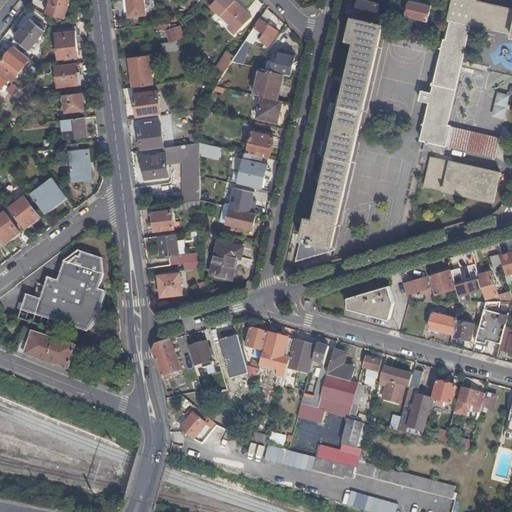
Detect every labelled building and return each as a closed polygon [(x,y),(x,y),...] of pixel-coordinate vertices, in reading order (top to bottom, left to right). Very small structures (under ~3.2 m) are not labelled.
[(68,0),(49,0),(45,13),(64,18),(68,0)] [(146,15),(144,0),(123,0),(125,9),(129,9),(130,17),(146,15)] [(227,29),(234,36),(252,18),(233,0),(216,0),(210,7),(229,26),(227,29)] [(364,0),(359,0),(355,19),(375,23),(379,3),(364,0)] [(511,9),(476,1),(476,0),(452,0),(432,92),(422,90),(419,99),(430,102),(421,139),(495,157),(499,138),(448,126),(471,24),(511,33),(511,9)] [(419,3),(410,1),(406,16),(427,21),(431,6),(419,3)] [(355,19),(353,18),(347,40),(355,42),(341,105),(333,103),(321,155),(329,157),(314,219),(307,218),(297,260),(335,249),(356,157),(386,26),(375,23),(355,19)] [(14,39),(29,51),(44,31),(30,19),(14,39)] [(277,31),(260,19),(254,27),(263,34),(260,38),(259,40),(268,46),(277,31)] [(165,28),(164,24),(156,25),(157,33),(163,32),(162,29),(165,28)] [(161,44),(163,54),(178,52),(176,41),(184,38),(180,26),(176,27),(175,24),(169,26),(170,29),(166,31),(170,43),(161,44)] [(254,27),(251,32),(260,38),(263,34),(254,27)] [(78,57),(74,28),(55,30),(58,60),(78,57)] [(242,65),(249,43),(245,41),(233,59),(231,62),(242,65)] [(283,75),(289,76),(294,56),(275,52),(273,61),(271,72),(283,75)] [(0,63),(0,74),(8,80),(11,83),(23,67),(8,54),(0,63)] [(210,78),(221,77),(231,62),(233,59),(226,54),(210,78)] [(149,56),(129,59),(132,88),(153,86),(149,56)] [(271,72),(273,61),(267,59),(265,70),(271,72)] [(75,64),(55,66),(58,88),(78,85),(76,77),(75,64)] [(254,96),(261,98),(274,100),(277,85),(280,85),(283,75),(271,72),(265,70),(261,69),(254,96)] [(137,119),(160,116),(157,92),(133,95),(137,119)] [(81,93),(63,95),(65,113),(61,114),(61,121),(63,121),(84,118),(81,93)] [(277,122),(282,102),(276,101),(274,100),(261,98),(257,117),(277,122)] [(86,137),(84,118),(63,121),(65,139),(86,137)] [(138,128),(141,151),(163,148),(160,125),(138,128)] [(247,154),(268,159),(273,137),(264,135),(258,134),(252,132),(247,154)] [(81,151),(80,144),(69,145),(70,152),(81,151)] [(199,150),(199,144),(163,148),(164,154),(199,150)] [(214,153),(215,147),(199,144),(199,150),(214,153)] [(88,150),(81,151),(70,152),(73,181),(91,179),(88,150)] [(166,164),(183,162),(183,203),(200,201),(199,150),(164,154),(166,164)] [(166,164),(164,154),(142,157),(145,179),(168,176),(166,164)] [(494,203),(500,172),(450,161),(430,156),(423,186),(454,193),(494,203)] [(238,183),(262,188),(267,165),(244,160),(238,183)] [(45,213),(67,197),(53,178),(31,195),(45,213)] [(9,208),(25,229),(40,217),(24,197),(9,208)] [(171,211),(200,208),(200,201),(183,203),(151,208),(153,220),(153,224),(154,232),(158,231),(159,237),(175,234),(171,211)] [(229,210),(222,208),(219,222),(226,224),(229,210)] [(252,230),(255,214),(230,208),(229,210),(226,224),(236,226),(243,228),(252,230)] [(0,239),(4,244),(19,233),(4,213),(0,215),(0,239)] [(159,237),(158,237),(161,258),(168,257),(178,256),(175,234),(159,237)] [(240,258),(242,247),(218,242),(211,275),(231,280),(236,258),(240,258)] [(64,315),(61,324),(85,332),(88,328),(93,322),(98,313),(101,307),(103,301),(105,292),(100,290),(104,275),(98,273),(102,259),(79,251),(64,261),(57,280),(47,277),(39,299),(37,306),(47,309),(64,315)] [(178,256),(168,257),(169,266),(186,263),(200,261),(200,252),(178,256)] [(511,274),(511,252),(500,256),(506,276),(511,274)] [(503,269),(499,254),(490,257),(495,272),(503,269)] [(201,267),(200,261),(186,263),(187,269),(201,267)] [(460,269),(452,272),(456,286),(457,285),(459,295),(480,289),(478,279),(464,283),(460,269)] [(455,289),(450,271),(430,276),(436,295),(455,289)] [(491,272),(479,275),(486,302),(506,302),(511,301),(511,300),(510,292),(498,295),(491,272)] [(160,298),(182,295),(180,274),(158,277),(160,298)] [(432,296),(430,288),(429,288),(425,278),(405,284),(408,294),(419,291),(420,294),(424,293),(425,298),(432,296)] [(390,286),(348,298),(349,309),(390,320),(394,303),(390,286)] [(20,310),(61,324),(64,315),(47,309),(37,306),(39,299),(25,294),(20,310)] [(484,310),(486,302),(460,302),(459,307),(477,307),(477,310),(484,310)] [(508,316),(484,310),(475,342),(486,345),(489,335),(490,331),(503,335),(503,334),(508,316)] [(428,328),(453,335),(457,319),(432,313),(428,328)] [(470,341),(473,325),(458,322),(454,338),(470,341)] [(264,351),(269,333),(251,328),(246,346),(264,351)] [(25,330),(18,352),(23,354),(69,370),(69,369),(76,372),(83,350),(76,348),(76,347),(33,333),(25,330)] [(281,365),(288,367),(291,359),(296,341),(288,338),(288,337),(282,335),(281,337),(270,334),(265,352),(264,352),(262,357),(271,359),(272,354),(284,357),(281,365)] [(507,352),(511,336),(503,334),(503,335),(502,338),(499,350),(507,352)] [(492,336),(489,335),(486,345),(475,342),(475,345),(488,349),(492,336)] [(156,346),(153,351),(163,377),(181,371),(171,340),(170,340),(156,346)] [(296,341),(291,359),(311,364),(316,346),(296,341)] [(214,366),(206,342),(190,347),(196,366),(202,364),(204,369),(214,366)] [(329,347),(318,344),(313,361),(320,362),(319,366),(322,367),(324,367),(329,347)] [(229,360),(238,360),(238,349),(229,349),(229,360)] [(322,395),(318,408),(349,417),(352,408),(358,384),(351,382),(355,369),(343,366),(346,354),(334,351),(329,369),(322,395)] [(281,368),(276,385),(283,387),(288,367),(281,365),(284,357),(272,354),(271,359),(269,365),(281,368)] [(261,363),(269,365),(271,359),(262,357),(261,363)] [(381,361),(366,357),(363,367),(367,369),(366,374),(376,377),(377,371),(378,372),(381,361)] [(319,395),(322,395),(329,369),(324,367),(322,367),(315,393),(319,395)] [(383,399),(400,403),(404,388),(407,388),(407,386),(405,385),(407,379),(411,380),(413,375),(384,367),(382,374),(389,376),(383,399)] [(423,372),(414,370),(413,375),(411,380),(405,403),(409,404),(412,389),(418,390),(423,372)] [(444,384),(437,382),(432,398),(430,409),(443,412),(445,402),(452,404),(457,387),(450,385),(444,384)] [(481,411),(485,395),(462,389),(456,412),(467,415),(470,405),(475,406),(472,417),(479,418),(481,411)] [(497,396),(486,393),(485,395),(481,411),(492,414),(497,396)] [(413,411),(403,409),(401,416),(398,430),(407,433),(409,428),(423,432),(430,409),(432,398),(417,394),(413,411)] [(302,404),(318,408),(322,395),(319,395),(317,401),(303,397),(302,404)] [(302,404),(298,416),(315,420),(318,408),(302,404)] [(503,433),(511,435),(511,431),(508,430),(511,414),(511,405),(503,433)] [(352,408),(349,417),(355,419),(357,409),(352,408)] [(206,425),(194,414),(181,429),(194,439),(206,425)] [(398,415),(393,414),(389,428),(398,430),(401,416),(398,415)] [(349,420),(342,444),(357,447),(363,424),(349,420)] [(243,430),(241,435),(256,441),(268,444),(269,438),(243,430)] [(449,432),(441,430),(438,441),(446,444),(449,432)] [(233,453),(237,440),(229,437),(225,450),(233,453)] [(356,468),(358,461),(361,449),(357,447),(342,444),(340,454),(319,449),(316,457),(356,468)] [(343,476),(353,478),(354,474),(356,468),(316,457),(312,470),(343,478),(343,476)] [(454,500),(454,499),(455,494),(453,493),(455,487),(390,470),(358,461),(356,468),(354,474),(454,500)] [(371,511),(397,511),(400,505),(350,490),(346,504),(371,511)]
